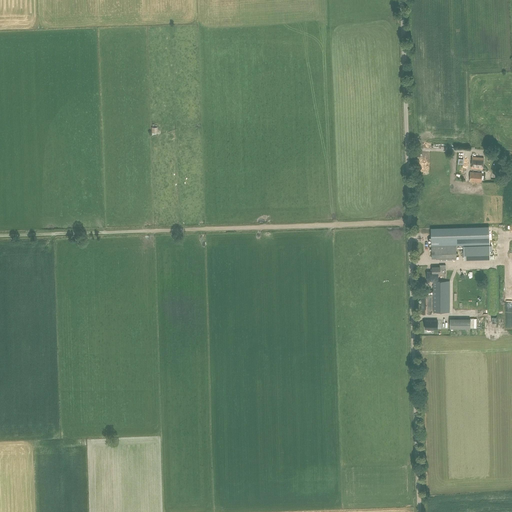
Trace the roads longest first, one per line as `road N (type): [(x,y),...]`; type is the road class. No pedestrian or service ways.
road 1 (track): [(401,0),(419,511)]
road 2 (track): [(409,222),(0,236)]
